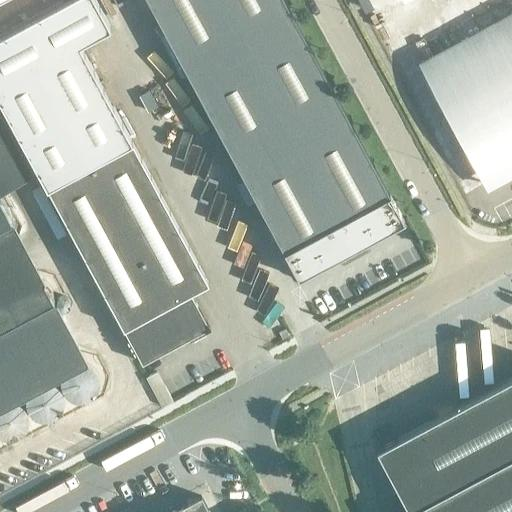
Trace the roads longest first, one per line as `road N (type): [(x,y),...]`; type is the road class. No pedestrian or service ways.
road 1 (unclassified): [(469,276),(323,0)]
road 2 (unclassified): [(250,416),(265,388),(469,276)]
road 3 (unclassified): [(38,511),(197,422),(230,412),(250,416)]
